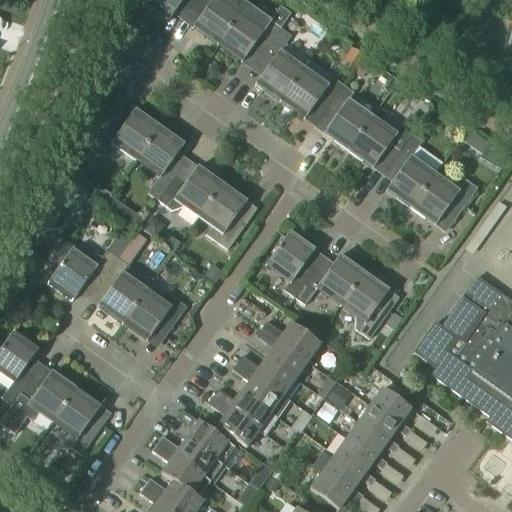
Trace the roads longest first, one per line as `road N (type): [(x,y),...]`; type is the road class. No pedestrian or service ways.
road 1 (residential): [(158,399),(295,189)]
road 2 (residential): [(295,189),(287,162),(121,50)]
road 3 (tertiary): [(0,150),(57,0)]
road 4 (residential): [(79,511),(158,399)]
road 5 (residential): [(407,256),(295,189)]
